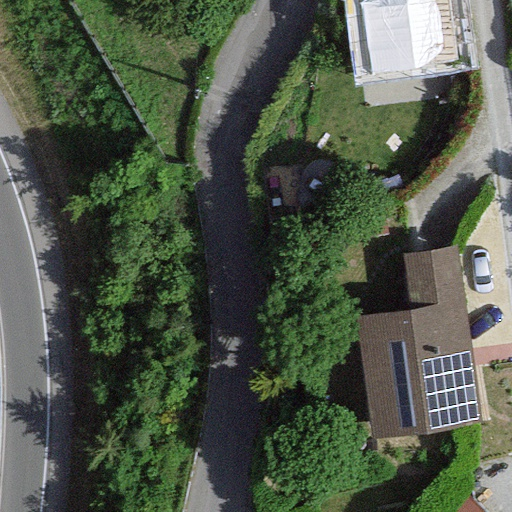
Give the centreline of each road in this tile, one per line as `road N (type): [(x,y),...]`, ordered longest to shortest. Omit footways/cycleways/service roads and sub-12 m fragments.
road 1 (residential): [(213,511),(237,359),(223,213),(227,137),(282,0)]
road 2 (motorway): [(19,511),(27,405),(19,293),(0,209)]
